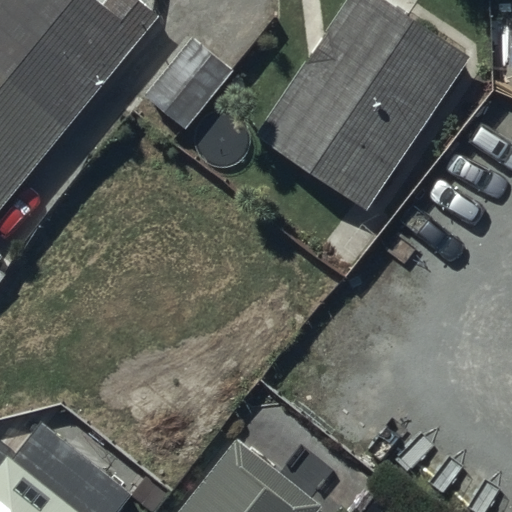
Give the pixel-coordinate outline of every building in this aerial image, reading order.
[(0,0),(0,265),(3,261),(0,258),(0,215),(160,19),(137,0),(113,0),(106,10),(93,0),(0,0)] [(367,216),(469,64),(404,23),(416,6),(407,0),(351,0),(257,142),(367,216)] [(234,74),(194,40),(139,105),(179,138),(234,74)] [(0,344),(0,379),(17,394),(70,333),(35,303),(0,344)] [(324,511),(326,511),(240,443),(185,511),(324,511)] [(0,511),(76,511),(0,452),(0,511)]
